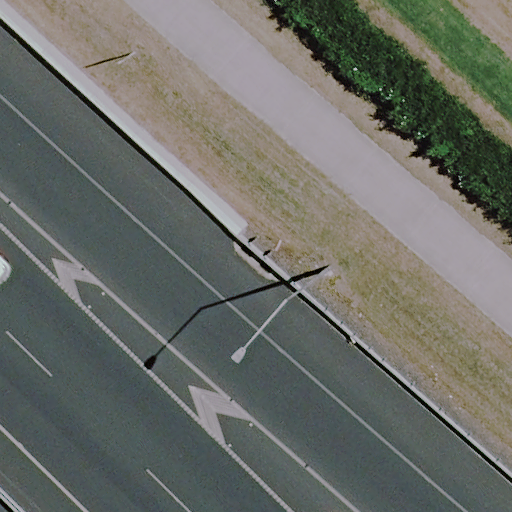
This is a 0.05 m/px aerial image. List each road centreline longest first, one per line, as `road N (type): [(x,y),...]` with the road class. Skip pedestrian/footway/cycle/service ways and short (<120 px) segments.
road 1 (motorway): [(0,153),(430,511)]
road 2 (motorway): [(0,320),(192,511)]
